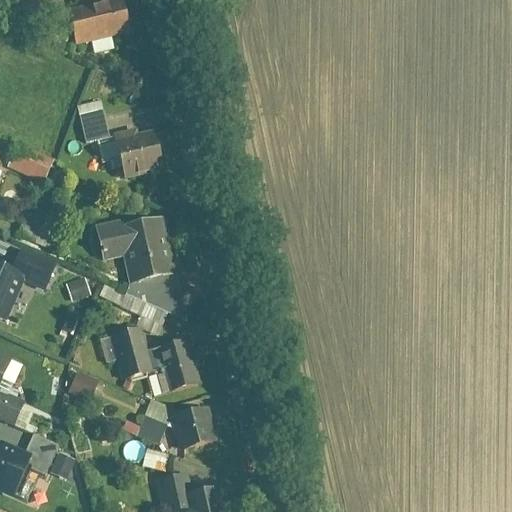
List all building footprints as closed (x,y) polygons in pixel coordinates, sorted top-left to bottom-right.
[(22,0),(28,22),(52,16),(47,0),(22,0)] [(127,2),(76,11),(83,44),(133,34),(127,2)] [(104,114),(79,118),(84,145),(108,141),(104,114)] [(118,141),(127,184),(166,175),(157,133),(118,141)] [(20,145),(9,169),(42,184),(53,161),(20,145)] [(59,227),(28,216),(20,239),(52,250),(59,227)] [(100,263),(134,258),(138,284),(175,278),(166,220),(129,225),(96,230),(100,263)] [(58,266),(23,250),(14,271),(48,287),(58,266)] [(27,278),(0,265),(0,319),(5,322),(27,278)] [(86,280),(68,286),(74,303),(92,297),(86,280)] [(99,298),(147,317),(152,304),(104,286),(99,298)] [(154,374),(144,333),(112,341),(123,382),(154,374)] [(201,386),(192,343),(159,350),(168,392),(201,386)] [(0,396),(16,360),(0,352),(0,396)] [(97,383),(79,374),(70,394),(88,403),(97,383)] [(0,420),(16,427),(23,410),(0,400),(0,420)] [(218,447),(211,411),(175,419),(183,454),(218,447)] [(28,469),(48,477),(60,449),(35,438),(28,455),(33,457),(28,469)] [(0,444),(0,494),(16,500),(28,469),(33,457),(28,455),(0,444)] [(146,450),(144,467),(167,470),(169,453),(146,450)] [(77,458),(62,453),(54,473),(68,479),(77,458)] [(189,511),(185,480),(160,484),(163,511),(189,511)] [(230,511),(228,494),(188,499),(189,511),(230,511)]
